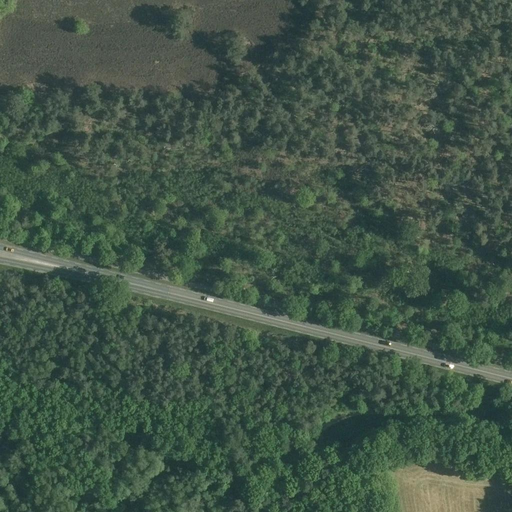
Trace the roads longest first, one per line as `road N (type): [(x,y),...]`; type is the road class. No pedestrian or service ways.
road 1 (primary): [(511,377),(113,280)]
road 2 (track): [(189,511),(345,413),(511,412)]
